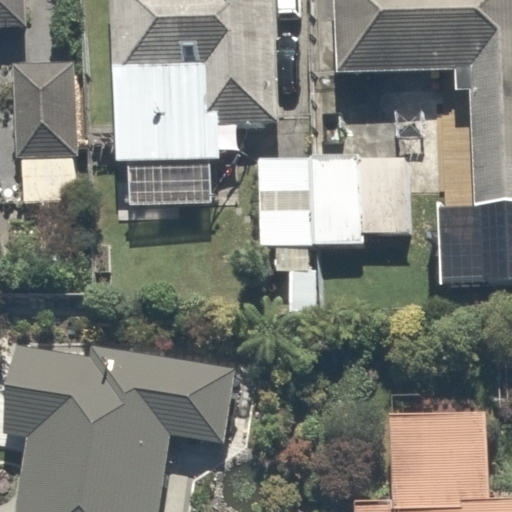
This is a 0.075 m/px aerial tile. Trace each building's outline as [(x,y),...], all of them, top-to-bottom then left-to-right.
[(0,0),(0,28),(28,29),(28,0),(0,0)] [(216,106),(227,105),(227,101),(248,100),(249,125),(286,124),(283,0),(102,0),(103,32),(214,29),(216,106)] [(511,0),(331,0),(329,72),(445,77),(444,92),(467,92),(463,205),(511,206),(511,0)] [(219,198),(217,124),(216,110),(203,110),(202,54),(104,56),(107,162),(125,161),(126,200),(219,198)] [(79,158),(19,152),(15,203),(74,209),(79,158)] [(405,226),(407,156),(254,152),(251,239),(362,242),(362,225),(405,226)] [(239,370),(12,341),(0,437),(16,440),(7,511),(158,511),(169,429),(230,436),(239,370)] [(484,511),(486,411),(386,410),(385,501),(351,500),(350,511),(484,511)]
